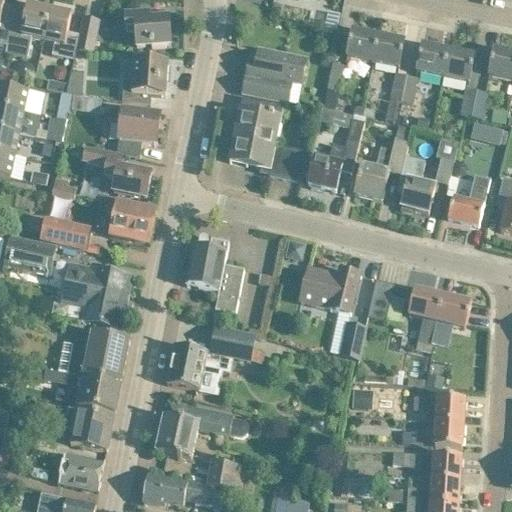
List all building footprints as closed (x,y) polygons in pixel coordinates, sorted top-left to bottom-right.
[(0,45),(7,47),(13,13),(3,11),(4,3),(0,1),(0,45)] [(26,16),(13,13),(7,47),(5,57),(26,61),(30,40),(42,43),(48,12),(27,8),(26,16)] [(79,37),(67,35),(71,17),(48,12),(42,43),(54,45),(51,58),(73,62),(75,53),(79,37)] [(126,31),(127,48),(135,48),(135,52),(170,49),(168,20),(164,20),(163,14),(125,17),(126,31)] [(79,37),(75,53),(92,56),(99,23),(83,20),(80,38),(79,37)] [(352,34),(347,62),(373,67),(378,39),(352,34)] [(378,39),(373,67),(399,72),(404,44),(378,39)] [(422,48),(417,75),(443,80),(448,53),(422,48)] [(490,72),(488,80),(511,84),(511,56),(494,52),(490,72)] [(256,67),(249,65),(243,97),(287,106),(291,86),(301,88),(306,63),(279,57),(259,53),(256,67)] [(443,80),(469,86),(474,59),(448,53),(443,80)] [(132,84),(124,83),(122,106),(151,108),(152,98),(165,99),(168,67),(134,64),(132,84)] [(327,92),(338,95),(343,69),(332,67),(327,92)] [(390,102),(401,104),(407,79),(395,77),(390,102)] [(407,79),(401,104),(413,107),(419,81),(407,79)] [(49,83),(47,92),(67,96),(69,87),(49,83)] [(0,88),(0,110),(24,116),(40,119),(44,97),(13,91),(0,88)] [(461,117),(471,120),(476,93),(466,90),(461,117)] [(476,93),(471,120),(483,122),(489,97),(476,93)] [(239,117),(230,165),(256,171),(260,172),(270,173),(269,178),(268,180),(269,180),(300,186),(304,167),(306,155),(274,148),(282,108),(262,104),(242,100),(239,117)] [(0,110),(0,133),(20,138),(35,141),(40,119),(24,116),(0,110)] [(161,118),(141,115),(123,113),(122,113),(109,111),(108,121),(121,123),(119,144),(117,158),(140,161),(142,147),(157,149),(161,118)] [(323,111),(320,124),(337,128),(340,116),(323,111)] [(48,144),(56,145),(56,144),(63,146),(67,124),(51,120),(46,142),(48,142),(48,144)] [(314,162),(308,188),(336,195),(341,175),(352,177),(364,126),(354,123),(349,143),(347,143),(345,151),(332,147),(327,165),(314,162)] [(405,160),(412,132),(399,129),(392,154),(380,151),(375,172),(362,168),(354,200),(382,206),(389,176),(401,179),(405,160)] [(492,130),(488,146),(500,149),(500,147),(505,148),(508,135),(503,133),(492,130)] [(0,133),(0,156),(15,159),(20,138),(0,133)] [(146,203),(151,177),(113,169),(116,158),(86,152),(83,165),(106,170),(104,180),(115,182),(112,196),(146,203)] [(0,156),(0,179),(11,181),(15,159),(0,156)] [(425,165),(413,162),(405,160),(401,179),(397,195),(405,197),(401,211),(428,218),(435,189),(420,186),(425,165)] [(441,163),(435,185),(448,189),(454,166),(441,163)] [(453,200),(452,203),(448,223),(479,230),(490,183),(475,179),(469,204),(453,200)] [(67,188),(68,184),(56,181),(52,198),(73,202),(76,190),(67,188)] [(511,183),(504,182),(498,204),(507,206),(505,215),(500,235),(511,237),(511,183)] [(109,241),(130,245),(149,249),(153,232),(151,232),(152,228),(154,228),(156,215),(116,207),(109,241)] [(39,244),(86,255),(90,233),(43,223),(39,244)] [(199,242),(198,250),(194,249),(187,289),(219,295),(215,313),(235,317),(240,293),(244,273),(224,269),(229,246),(211,243),(211,244),(199,242)] [(10,243),(5,270),(48,279),(53,252),(10,243)] [(71,270),(65,298),(63,308),(69,309),(66,321),(82,324),(83,323),(120,330),(130,281),(91,273),(91,274),(71,270)] [(340,275),(338,282),(325,279),(325,277),(308,273),(301,304),(330,312),(330,313),(350,318),(360,280),(340,275)] [(272,280),(260,277),(258,287),(270,289),(272,280)] [(377,283),(368,320),(385,324),(385,322),(391,301),(391,299),(394,287),(377,283)] [(410,312),(408,318),(423,322),(420,332),(416,349),(430,352),(432,346),(437,325),(443,300),(414,293),(410,312)] [(443,300),(437,325),(453,329),(465,332),(471,306),(443,300)] [(346,326),(339,360),(361,365),(368,330),(346,326)] [(167,388),(186,392),(199,395),(204,369),(231,375),(234,361),(250,364),(255,339),(216,331),(211,356),(175,349),(167,388)] [(61,364),(58,376),(82,381),(90,382),(120,389),(121,388),(130,343),(92,336),(89,351),(64,346),(61,364)] [(46,373),(43,384),(63,388),(80,392),(76,410),(91,413),(95,414),(115,418),(120,389),(90,382),(82,381),(58,376),(46,373)] [(385,386),(402,388),(404,374),(394,373),(393,380),(386,379),(385,386)] [(416,390),(417,381),(407,380),(406,389),(416,390)] [(374,394),(354,393),(352,411),(372,412),(374,394)] [(426,400),(414,399),(413,412),(425,413),(426,400)] [(465,403),(437,402),(436,426),(463,428),(465,403)] [(69,448),(107,456),(108,450),(107,450),(108,443),(110,443),(114,422),(90,417),(68,413),(35,406),(31,424),(65,431),(64,434),(71,435),(69,448)] [(156,452),(155,456),(175,460),(191,464),(198,432),(228,439),(229,437),(242,440),(247,437),(248,429),(246,425),(232,422),(233,420),(188,410),(168,406),(165,420),(163,419),(162,423),(164,423),(157,452),(156,452)] [(0,444),(15,448),(15,446),(2,443),(8,415),(0,413),(0,444)] [(436,426),(434,451),(461,452),(463,428),(436,426)] [(394,434),(393,447),(423,449),(424,436),(394,434)] [(307,440),(304,455),(330,460),(333,445),(307,440)] [(15,448),(0,444),(0,467),(10,470),(15,448)] [(393,455),(392,469),(422,471),(423,457),(393,455)] [(99,495),(105,467),(64,458),(58,486),(99,495)] [(461,461),(441,459),(433,459),(432,483),(459,485),(461,461)] [(211,464),(206,489),(240,495),(245,470),(211,464)] [(148,479),(143,507),(163,511),(164,507),(182,510),(183,503),(214,509),(213,511),(226,511),(230,495),(148,479)] [(458,509),(459,485),(432,483),(431,494),(396,492),(395,504),(407,505),(407,506),(458,509)] [(371,498),(371,486),(348,485),(347,497),(371,498)] [(41,496),(37,511),(95,511),(96,509),(76,505),(65,503),(66,501),(41,496)]
